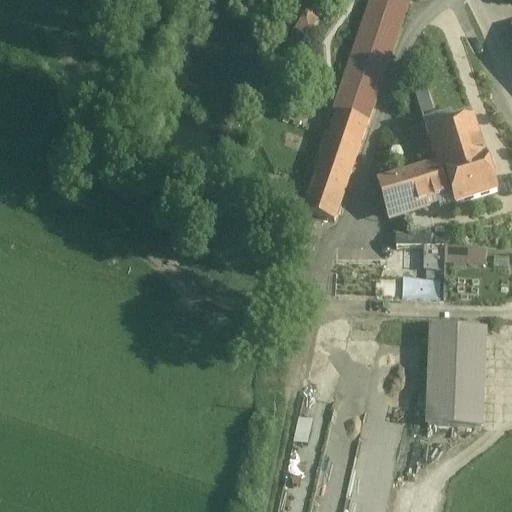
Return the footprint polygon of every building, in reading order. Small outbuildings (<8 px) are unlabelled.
[(387,0),(371,0),(332,117),(336,118),(303,216),(333,226),(408,7),(387,0)] [(299,8),(296,17),(317,23),(320,14),(299,8)] [(293,31),(313,34),(315,23),(294,20),(293,31)] [(415,102),(422,122),(433,118),(426,98),(415,102)] [(474,127),(427,142),(437,173),(378,191),(388,223),(451,203),(454,215),(496,202),(485,164),(474,127)] [(445,253),(335,250),(334,301),(443,303),(444,274),(445,266),(445,253)] [(465,257),(447,257),(446,266),(445,266),(444,274),(453,274),(453,266),(485,267),(485,256),(465,255),(465,257)] [(484,334),(431,332),(427,429),(480,431),(484,334)] [(297,418),(293,443),(308,445),(312,421),(297,418)] [(344,502),(341,511),(352,511),(354,504),(344,502)]
